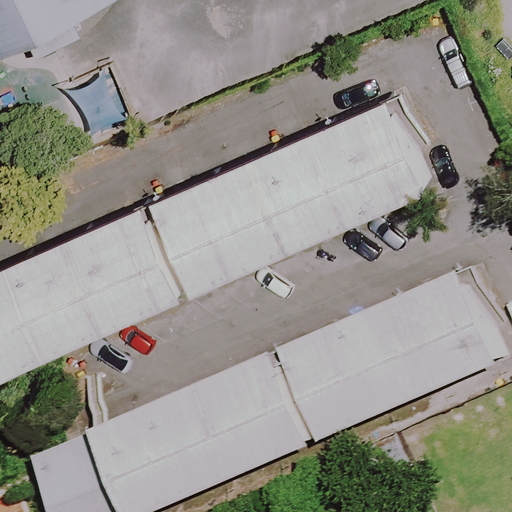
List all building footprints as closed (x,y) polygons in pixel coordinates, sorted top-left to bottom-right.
[(157,0),(0,0),(0,24),(24,73),(161,5),(157,0)] [(133,126),(107,69),(71,86),(97,142),(133,126)] [(157,195),(196,286),(430,185),(390,94),(157,195)] [(186,291),(146,200),(0,263),(0,346),(9,368),(186,291)] [(507,363),(467,272),(293,348),(333,439),(507,363)] [(280,350),(40,457),(64,511),(177,511),(323,447),(280,350)] [(24,511),(16,490),(0,497),(0,511),(24,511)]
